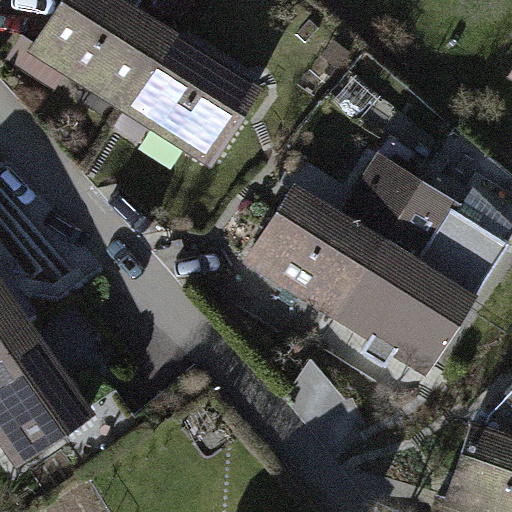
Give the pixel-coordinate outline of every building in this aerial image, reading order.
[(60,0),(35,38),(24,30),(7,58),(56,88),(66,72),(212,166),(267,80),(142,0),(60,0)] [(354,49),(335,36),(322,53),(341,66),(354,49)] [(348,204),(300,174),(247,259),(429,371),(511,239),(460,207),(464,199),(383,149),(348,204)] [(100,408),(0,263),(0,434),(20,463),(100,408)] [(511,511),(511,385),(485,413),(478,411),(449,492),(440,490),(431,511),(511,511)]
